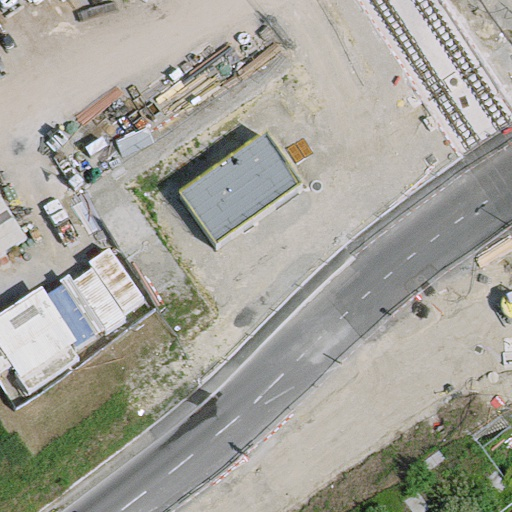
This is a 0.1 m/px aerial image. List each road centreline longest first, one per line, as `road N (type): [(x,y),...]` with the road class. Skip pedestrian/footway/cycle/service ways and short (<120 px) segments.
road 1 (tertiary): [(511,178),(409,243),(343,297),(213,459)]
road 2 (tertiary): [(213,459),(511,280)]
